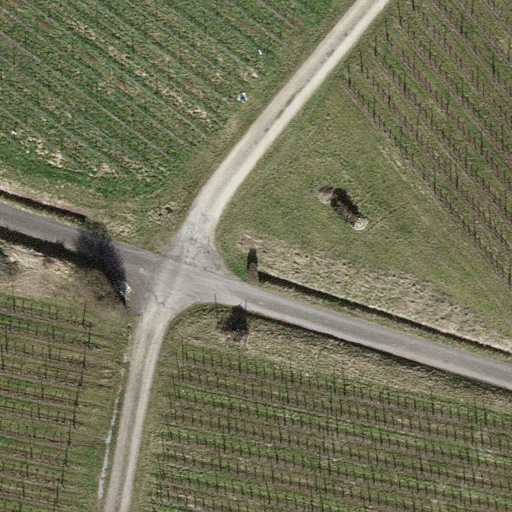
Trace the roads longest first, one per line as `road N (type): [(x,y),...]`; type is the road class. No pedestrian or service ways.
road 1 (track): [(157,272),(511,375)]
road 2 (track): [(157,272),(386,0)]
road 3 (track): [(113,511),(157,272)]
road 4 (track): [(0,206),(157,272)]
